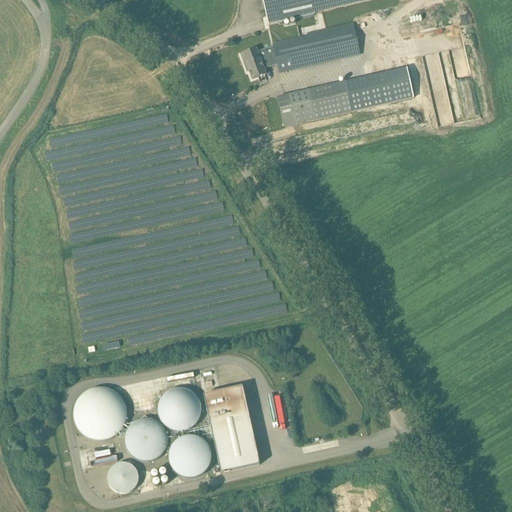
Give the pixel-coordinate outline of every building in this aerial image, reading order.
[(263,0),(269,25),(374,0),(263,0)] [(256,49),(240,55),(246,73),(249,72),(252,80),(261,77),(266,75),(264,70),(278,65),(278,67),(280,74),(360,56),(352,25),(302,36),(302,38),(273,45),(276,55),(260,60),(260,59),(256,49)] [(352,113),(346,83),(277,99),(284,128),(352,113)] [(297,153),(313,147),(308,133),(292,139),(297,153)] [(211,380),(211,383),(214,382),(213,372),(204,374),(205,381),(211,380)] [(259,465),(242,388),(204,396),(221,474),(259,465)] [(105,390),(97,389),(89,392),(82,396),(77,403),(74,410),(74,419),(76,426),(80,433),(87,439),(95,441),(103,442),(111,440),(118,435),(123,429),(126,421),(126,413),(124,405),(120,398),(113,393),(105,390)] [(181,390),(179,390),(178,390),(176,390),(174,391),(172,391),(170,392),(169,393),(167,394),(166,395),(164,396),(163,398),(162,399),(161,401),(160,402),(159,404),(159,406),(158,408),(158,409),(158,411),(158,413),(158,415),(159,417),(159,419),(160,420),(161,422),(162,424),(163,425),(164,426),(166,428),(167,429),(169,430),(170,431),(172,431),(174,432),(176,432),(178,433),(179,433),(181,433),(183,432),(185,432),(187,431),(189,431),(190,430),(192,429),(193,428),(195,426),(196,425),(197,424),(198,422),(199,420),(200,419),(200,417),(201,415),(201,413),(201,411),(201,409),(201,408),(200,406),(200,404),(199,402),(198,401),(197,399),(196,398),(195,396),(193,395),(192,394),(190,393),(189,392),(187,391),(185,391),(183,390),(181,390)] [(151,421),(144,420),(138,422),(132,426),(128,431),(126,437),(125,444),(127,450),(131,456),(136,460),(142,463),(149,463),(155,461),(161,458),(165,452),(168,446),(168,439),(166,433),(162,427),(157,423),(151,421)] [(192,437),(190,437),(188,437),(186,437),(184,438),(183,438),(181,439),(179,440),(178,441),(176,442),(175,443),(173,445),(172,446),(171,448),(170,449),(170,451),(169,453),(169,455),(169,456),(168,458),(169,460),(169,462),(169,464),(170,466),(170,467),(171,469),(172,471),(173,472),(175,473),(176,475),(178,476),(179,477),(181,478),(183,478),(184,479),(186,479),(188,480),(190,480),(192,480),(194,479),(195,479),(197,478),(199,478),(201,477),(202,476),(204,475),(205,473),(206,472),(207,471),(208,469),(209,467),(210,466),(211,464),(211,462),(211,460),(211,458),(211,456),(211,455),(211,453),(210,451),(209,449),(208,448),(207,446),(206,445),(205,443),(204,442),(202,441),(201,440),(199,439),(197,438),(195,438),(194,437),(192,437)] [(126,464),(121,464),(117,465),(113,468),(110,471),(108,476),(108,481),(109,485),(112,490),(115,493),(120,494),(125,494),(129,493),(134,491),(137,487),(138,482),(138,477),(137,473),(135,469),(131,466),(126,464)]
